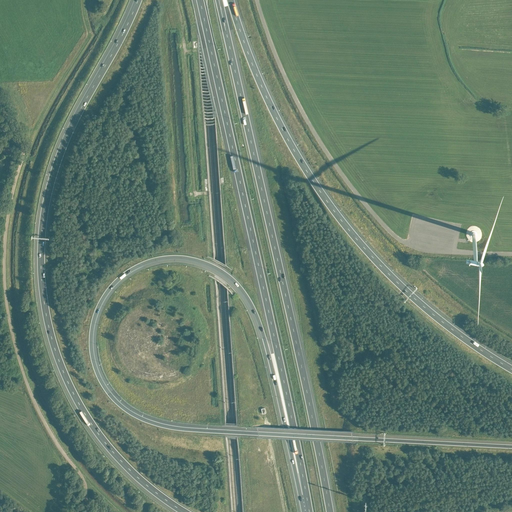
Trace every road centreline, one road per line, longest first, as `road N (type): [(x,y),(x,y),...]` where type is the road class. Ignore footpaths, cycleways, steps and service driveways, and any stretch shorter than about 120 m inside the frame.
road 1 (motorway): [(511,446),(188,429),(128,411),(98,376),(92,323),(111,286),(153,259),(206,263),(244,291),(306,494)]
road 2 (motorway): [(137,0),(57,161),(40,231),(41,291),(61,366),(87,417),(129,468),(184,511)]
road 3 (motorway): [(329,511),(218,0)]
road 4 (motorway): [(199,0),(306,494)]
road 5 (motorway): [(511,368),(407,292),(340,219),(280,127),(231,0)]
road 6 (track): [(0,99),(26,151),(4,228),(12,336),(50,433),(88,480)]
road 7 (track): [(348,184),(375,217),(421,249),(511,254)]
